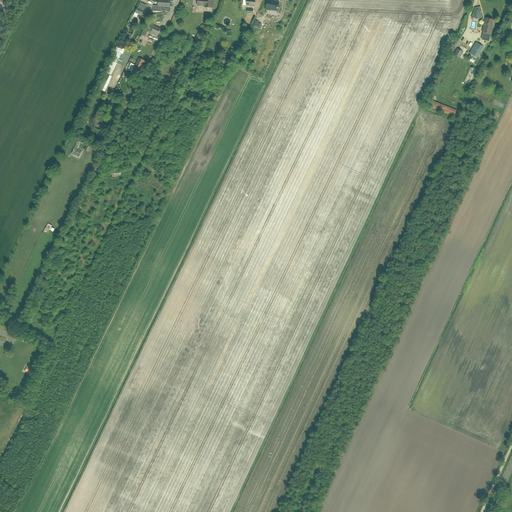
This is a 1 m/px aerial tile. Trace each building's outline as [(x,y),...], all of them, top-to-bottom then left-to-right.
[(153,6),(153,11),(161,12),(165,12),(166,7),(168,7),(168,5),(166,5),(166,0),(165,0),(164,0),(157,0),(158,6),(153,6)] [(277,11),(279,3),(272,1),(267,0),(265,10),(270,11),(270,10),(277,11)] [(471,17),(478,19),(480,8),(473,7),(471,17)] [(141,16),(144,11),(137,8),(133,16),(136,18),(138,14),(141,16)] [(490,38),(491,34),(493,24),(492,24),(493,20),(485,18),(482,32),(484,33),(483,37),(490,38)] [(157,37),(160,29),(154,26),(150,34),(157,37)] [(198,45),(204,33),(199,31),(194,43),(198,45)] [(477,58),(479,55),(483,47),(476,43),(471,50),(469,54),(477,58)] [(130,58),(131,54),(125,51),(116,47),(115,51),(116,51),(111,61),(117,64),(125,67),(130,58)] [(138,75),(142,67),(136,64),(132,72),(138,75)] [(469,68),(464,83),(470,85),(475,70),(469,68)] [(456,111),(446,106),(443,113),(454,117),(456,111)] [(52,231),(53,229),(50,227),(51,225),(46,223),(43,232),(47,233),(49,230),(52,231)] [(28,367),(26,372),(34,376),(36,370),(28,367)]
